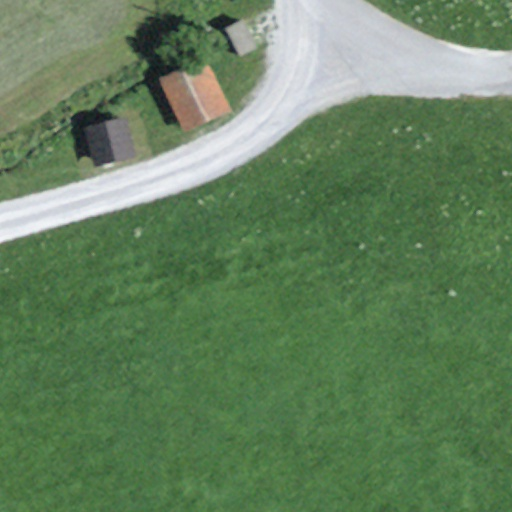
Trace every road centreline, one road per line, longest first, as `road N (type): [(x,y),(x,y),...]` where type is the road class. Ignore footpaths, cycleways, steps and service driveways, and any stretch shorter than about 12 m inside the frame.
road 1 (track): [(332,30),(268,120),(235,143),(197,163),(0,223)]
road 2 (track): [(332,30),(435,64),(511,71)]
